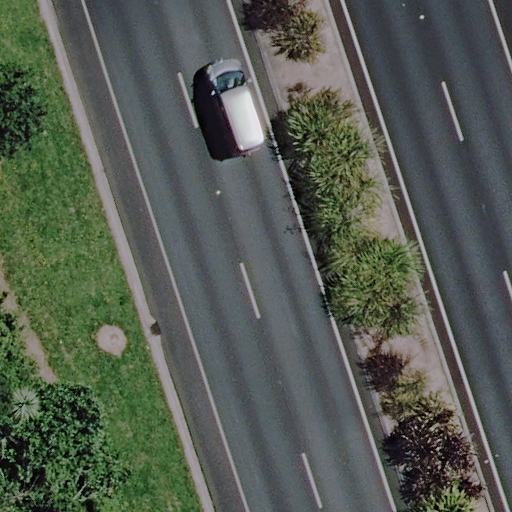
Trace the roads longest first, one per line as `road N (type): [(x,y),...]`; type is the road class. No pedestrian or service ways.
road 1 (primary): [(331,511),(164,0)]
road 2 (primary): [(441,0),(511,217)]
